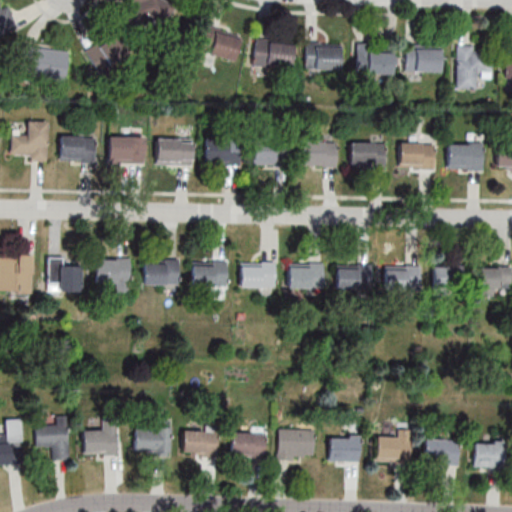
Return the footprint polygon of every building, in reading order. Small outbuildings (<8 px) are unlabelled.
[(174,4),(165,0),(129,0),(122,18),(144,28),(148,20),(164,27),(174,4)] [(0,35),(15,30),(8,7),(0,9),(0,35)] [(232,61),(239,36),(205,27),(198,52),(232,61)] [(83,51),(96,72),(126,53),(112,32),(83,51)] [(290,68),(291,43),(253,41),(252,66),(290,68)] [(338,70),(339,44),(304,43),(303,69),(338,70)] [(355,75),(391,75),(391,65),(396,65),(396,53),(366,53),(366,44),(355,44),(355,75)] [(67,52),(21,45),(16,76),(62,83),(67,52)] [(439,72),(440,47),(405,46),(404,71),(439,72)] [(454,89),(475,89),(475,72),(490,72),(491,56),(481,56),(481,46),(455,46),(454,89)] [(9,135),(9,155),(28,155),(28,161),(45,162),(45,121),(25,121),(25,135),(9,135)] [(57,161),(79,161),(79,152),(84,152),(84,162),(92,162),(93,137),(58,136),(57,161)] [(106,163),(141,164),(142,137),(106,136),(106,163)] [(154,165),(190,166),(190,139),(154,139),(154,165)] [(238,165),(238,141),(203,140),(202,164),(238,165)] [(335,167),(336,143),(300,142),(300,166),(335,167)] [(252,143),(252,166),(282,166),(282,144),(252,143)] [(349,167),(384,167),(384,143),(349,143),(349,167)] [(398,169),(433,169),(433,144),(398,143),(398,169)] [(447,144),(446,170),(481,170),(482,144),(447,144)] [(511,171),(511,146),(495,146),(495,167),(507,167),(506,171),(511,171)] [(0,292),(29,293),(30,256),(0,255),(0,292)] [(79,267),(60,266),(60,258),(46,257),(45,283),(56,283),(56,292),(78,293),(79,267)] [(128,260),(93,259),(93,284),(114,284),(114,292),(127,293),(128,260)] [(177,260),(152,260),(152,264),(142,264),(141,284),(177,285),(177,260)] [(190,262),(190,286),(226,287),(226,262),(190,262)] [(274,264),(238,263),(237,287),(273,288),(274,264)] [(286,289),(321,289),(322,264),(286,264),(286,289)] [(335,264),(334,289),(370,290),(371,265),(335,264)] [(383,266),(383,291),(418,292),(418,267),(383,266)] [(432,266),(431,292),(458,293),(459,267),(432,266)] [(496,296),(496,289),(510,289),(510,267),(478,268),(478,297),(496,296)] [(50,447),(50,461),(67,460),(65,416),(54,416),(54,425),(33,426),(33,447),(50,447)] [(0,434),(0,465),(9,465),(9,456),(21,456),(19,419),(3,420),(4,434),(0,434)] [(80,431),(81,455),(116,454),(114,420),(100,420),(100,430),(80,431)] [(167,454),(167,421),(153,421),(153,429),(132,428),(132,453),(167,454)] [(275,461),(292,461),(292,456),(311,457),(312,430),(276,429),(275,461)] [(408,430),(395,429),(395,438),(374,437),(373,462),(407,463),(408,430)] [(202,453),(202,458),(215,458),(215,432),(180,431),(180,453),(202,453)] [(228,455),(263,456),(263,434),(229,433),(228,455)] [(356,462),(357,438),(327,438),(327,462),(356,462)] [(456,465),(456,440),(422,439),(422,464),(456,465)] [(471,467),(501,468),(501,441),(492,441),(491,445),(472,444),(471,467)]
